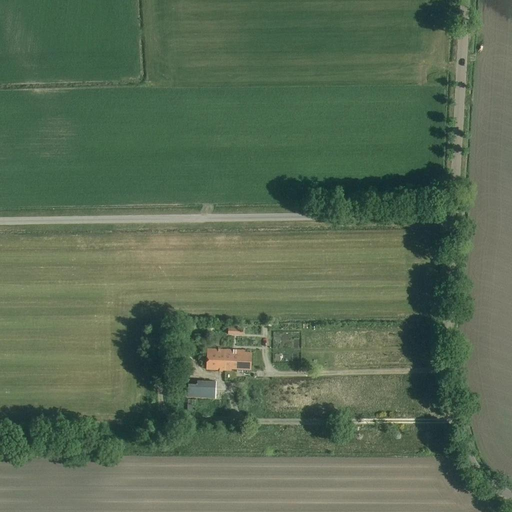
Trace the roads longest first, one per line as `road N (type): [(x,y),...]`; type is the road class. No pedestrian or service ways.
road 1 (unclassified): [(0,221),(452,214)]
road 2 (unclassified): [(511,496),(472,464),(456,421),(446,360),(452,214)]
road 3 (track): [(456,421),(244,423),(229,388)]
road 4 (unclassified): [(452,214),(464,0)]
